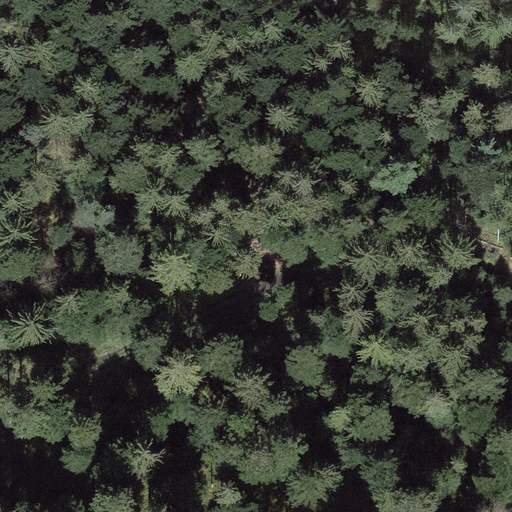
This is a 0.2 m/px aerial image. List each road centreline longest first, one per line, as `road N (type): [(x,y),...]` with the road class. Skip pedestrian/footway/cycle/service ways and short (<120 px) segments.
road 1 (track): [(63,0),(114,78),(199,148),(419,250),(511,272)]
road 2 (track): [(0,421),(68,376),(156,340),(419,250)]
